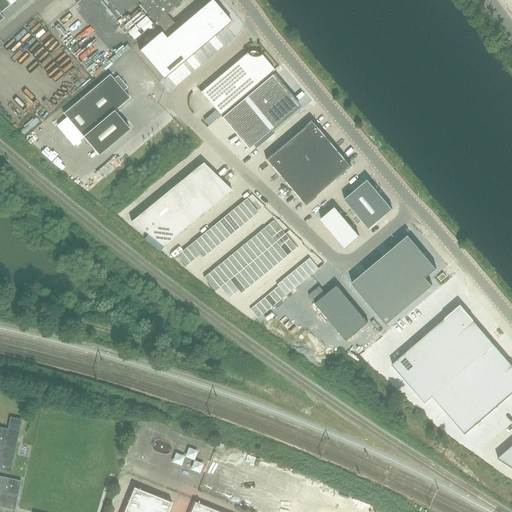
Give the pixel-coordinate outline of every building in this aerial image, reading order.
[(0,13),(15,0),(0,0),(0,21),(4,18),(0,13)] [(99,0),(116,19),(137,2),(138,1),(138,0),(99,0)] [(161,31),(167,37),(178,27),(166,14),(183,0),(138,0),(138,1),(141,4),(140,5),(161,31)] [(231,21),(219,7),(213,0),(210,0),(179,26),(178,27),(167,37),(186,60),(231,21)] [(114,40),(118,36),(111,28),(107,31),(114,40)] [(167,37),(161,31),(139,50),(164,79),(186,60),(167,37)] [(81,51),(85,56),(101,44),(97,39),(81,51)] [(261,54),(258,56),(254,56),(250,55),(248,53),(247,53),(247,54),(201,92),(221,115),(274,70),(262,55),(262,54),(261,54)] [(63,113),(99,155),(130,129),(114,111),(130,98),(110,74),(63,113)] [(273,74),(245,97),(252,105),(259,113),(272,129),(298,106),(299,106),(298,106),(286,91),(282,86),(273,75),(273,74)] [(229,125),(252,105),(245,97),(222,117),(229,125)] [(235,133),(259,113),(252,105),(229,125),(235,133)] [(208,125),(219,115),(215,111),(204,121),(208,125)] [(272,129),(259,113),(235,133),(248,148),(271,129),(272,130),(272,129)] [(312,121),(266,160),(305,206),(351,167),(312,121)] [(203,163),(131,221),(148,235),(164,247),(233,191),(203,163)] [(369,229),(392,209),(367,180),(344,200),(369,229)] [(247,199),(177,255),(186,266),(200,255),(202,258),(258,213),(247,199)] [(359,236),(335,208),(321,219),(345,248),(359,236)] [(273,220),(204,277),(215,291),(220,287),(285,234),(273,220)] [(285,234),(220,287),(229,298),(238,291),(241,294),(297,248),(285,234)] [(160,252),(164,247),(148,235),(144,240),(160,252)] [(408,235),(352,283),(387,324),(432,286),(426,278),(437,269),(408,235)] [(278,286),(250,309),(258,319),(318,269),(309,258),(277,285),(278,286)] [(315,303),(347,341),(368,322),(337,285),(326,294),(319,286),(309,295),(315,303)] [(458,334),(474,320),(460,305),(445,318),(458,334)] [(438,325),(451,340),(458,334),(445,318),(438,325)] [(458,334),(451,340),(443,347),(436,353),(428,360),(435,367),(441,375),(448,382),(493,343),(474,320),(458,334)] [(430,331),(443,347),(451,340),(438,325),(430,331)] [(443,347),(430,331),(423,338),(436,353),(443,347)] [(423,338),(415,344),(428,360),(436,353),(423,338)] [(475,399),(483,392),(490,385),(498,379),(511,366),(511,364),(493,343),(448,382),(454,390),(461,398),(467,405),(475,399)] [(415,344),(407,351),(421,366),(428,360),(415,344)] [(405,380),(421,366),(407,351),(392,364),(405,380)] [(435,367),(428,360),(421,366),(405,380),(412,387),(435,367)] [(511,366),(498,379),(511,394),(511,393),(511,366)] [(435,367),(412,387),(418,395),(441,375),(435,367)] [(425,403),(433,396),(432,396),(448,382),(441,375),(418,395),(425,403)] [(490,385),(504,401),(511,394),(498,379),(490,385)] [(439,403),(454,390),(448,382),(432,396),(433,396),(439,403)] [(504,401),(490,385),(483,392),(496,408),(504,401)] [(439,403),(445,411),(461,398),(454,390),(439,403)] [(488,414),(496,408),(483,392),(475,399),(488,414)] [(461,398),(445,411),(452,419),(467,405),(461,398)] [(467,405),(481,421),(488,414),(475,399),(467,405)] [(481,421),(467,405),(452,419),(465,434),(481,421)] [(0,507),(15,510),(21,481),(0,476),(0,470),(11,473),(22,420),(10,417),(8,429),(0,427),(0,507)] [(511,452),(509,449),(498,458),(511,467),(511,452)] [(168,511),(172,503),(134,488),(124,511),(168,511)] [(220,511),(194,501),(190,511),(220,511)]
